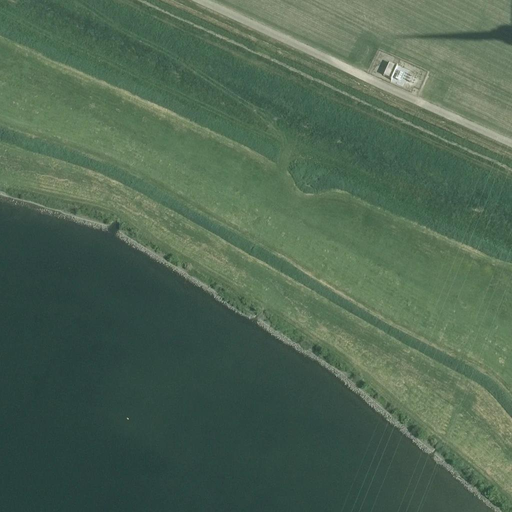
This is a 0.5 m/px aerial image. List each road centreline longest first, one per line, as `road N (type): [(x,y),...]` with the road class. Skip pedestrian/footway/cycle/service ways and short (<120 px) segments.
road 1 (track): [(119,0),(511,178)]
road 2 (track): [(511,146),(190,0)]
